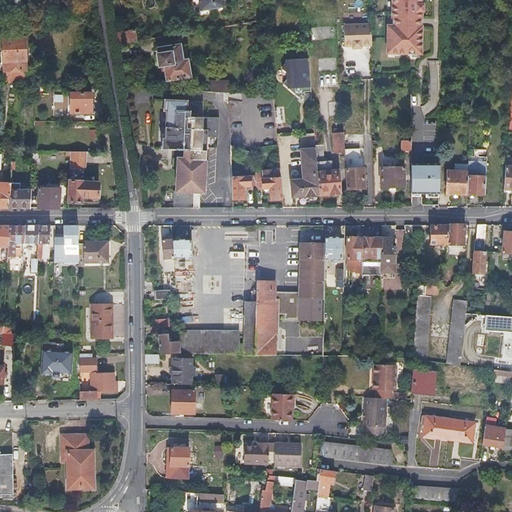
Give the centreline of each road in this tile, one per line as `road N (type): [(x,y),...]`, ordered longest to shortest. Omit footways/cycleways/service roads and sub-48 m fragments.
road 1 (residential): [(511,214),(134,218)]
road 2 (residential): [(134,218),(99,0)]
road 3 (residential): [(134,218),(136,410)]
road 4 (residential): [(0,414),(136,410)]
road 5 (residential): [(0,217),(134,218)]
